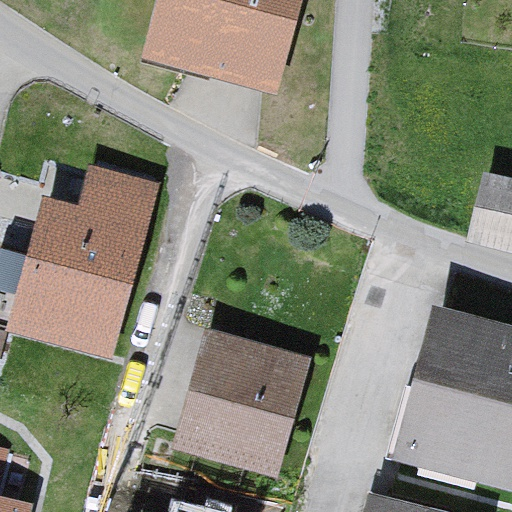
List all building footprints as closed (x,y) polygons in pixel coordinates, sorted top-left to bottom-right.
[(312,0),(164,0),(152,39),(285,82),(312,0)] [(511,249),(511,178),(492,173),(475,240),(511,249)] [(156,213),(53,179),(3,327),(106,362),(156,213)] [(511,323),(435,302),(394,449),(511,481),(511,323)] [(309,360),(200,332),(169,457),(278,484),(309,360)] [(49,511),(54,499),(0,482),(0,511),(49,511)] [(497,511),(498,510),(363,482),(356,511),(497,511)]
